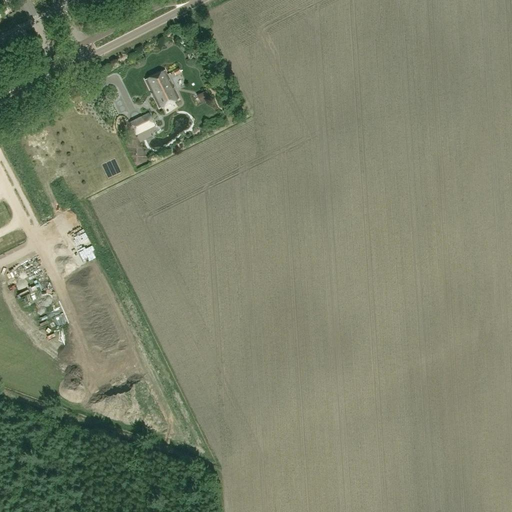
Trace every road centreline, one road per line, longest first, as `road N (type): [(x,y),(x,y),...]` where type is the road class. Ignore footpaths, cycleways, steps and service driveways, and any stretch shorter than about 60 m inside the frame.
road 1 (tertiary): [(0,99),(197,0)]
road 2 (tertiary): [(170,0),(17,77),(0,94)]
